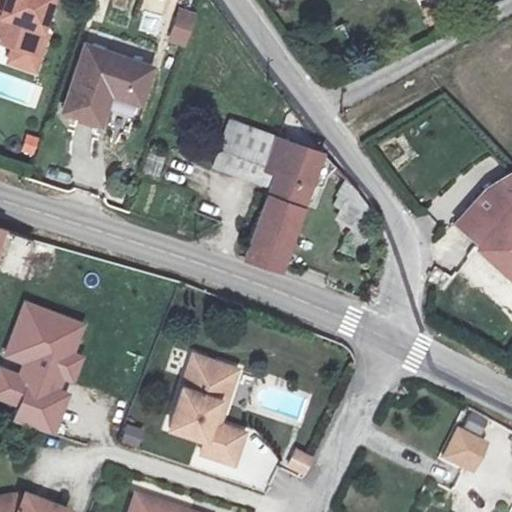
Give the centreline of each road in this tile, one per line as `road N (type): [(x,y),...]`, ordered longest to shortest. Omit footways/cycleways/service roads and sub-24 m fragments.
road 1 (tertiary): [(0,190),(260,281),(376,337)]
road 2 (tertiary): [(311,104),(411,228),(376,337)]
road 3 (residential): [(50,458),(114,452),(286,511)]
road 4 (residential): [(511,2),(311,104)]
road 5 (residential): [(299,511),(376,337)]
road 6 (tertiary): [(376,337),(511,402)]
road 7 (tertiary): [(235,0),(311,104)]
